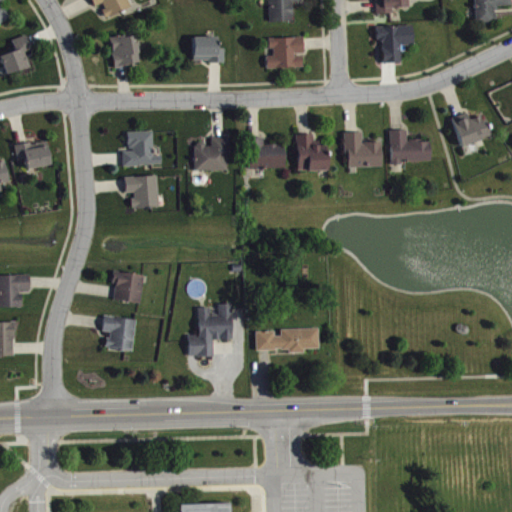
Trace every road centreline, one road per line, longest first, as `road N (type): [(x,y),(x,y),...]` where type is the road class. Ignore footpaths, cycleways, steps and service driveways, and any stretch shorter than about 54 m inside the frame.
road 1 (secondary): [(0,417),(511,402)]
road 2 (residential): [(50,0),(82,99),(90,220),(53,332),(52,415)]
road 3 (residential): [(511,44),(427,87),(205,99)]
road 4 (residential): [(205,99),(0,108)]
